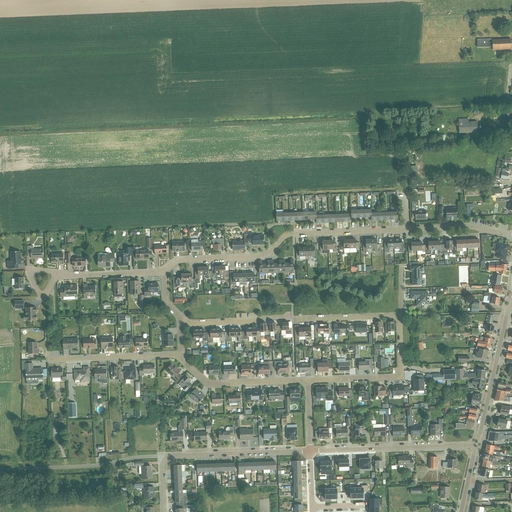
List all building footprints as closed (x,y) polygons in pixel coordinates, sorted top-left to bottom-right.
[(492,40),(478,40),(478,48),(493,47),(493,50),(511,50),(511,48),(511,40),(492,40)] [(503,127),(511,126),(511,114),(503,115),(503,114),(496,114),(496,118),(502,118),(503,127)] [(459,133),(478,132),(478,122),(469,122),(469,119),(459,119),(459,133)] [(511,170),(509,170),(503,169),(501,179),(508,180),(508,176),(511,176),(511,173),(511,172),(511,170)] [(419,202),(412,202),(412,209),(412,218),(416,218),(416,220),(426,220),(426,210),(419,211),(419,208),(419,202)] [(444,207),(439,207),(440,214),(444,214),(446,214),(446,219),(451,219),(453,219),(457,218),(457,215),(458,215),(458,212),(457,212),(457,208),(446,209),(444,209),(444,207)] [(248,233),(248,235),(249,243),(253,243),(253,245),(264,245),(264,236),(253,237),(253,233),(248,233)] [(238,242),(233,242),(233,250),(245,250),(245,246),(249,246),(249,243),(248,235),(244,235),(244,238),(244,242),(242,242),(242,240),(238,240),(238,242)] [(213,242),(213,251),(220,251),(220,246),(224,246),(224,239),(213,239),(212,240),(211,240),(211,241),(211,242),(212,242),(213,242)] [(394,249),(394,239),(387,239),(387,245),(384,245),(385,248),(385,250),(385,251),(385,253),(390,253),(389,249),(394,249)] [(401,239),(394,239),(394,249),(399,249),(400,253),(404,252),(404,244),(401,244),(401,239)] [(205,240),(198,241),(198,240),(191,240),(192,251),(198,251),(198,252),(202,251),(202,249),(205,249),(205,240)] [(350,252),(350,240),(343,240),(343,243),(340,244),(341,251),(344,250),(344,253),(350,252)] [(355,240),(350,240),(350,252),(357,252),(357,250),(359,250),(359,243),(356,243),(355,240)] [(372,249),(371,240),(366,240),(366,245),(363,245),(363,252),(369,252),(369,254),(372,253),(372,249)] [(377,240),(371,240),(372,249),(375,249),(375,252),(380,252),(380,245),(377,245),(377,240)] [(328,250),(328,241),(322,241),(322,245),(320,245),(320,253),(323,253),(323,254),(328,254),(328,250)] [(328,241),(328,250),(333,250),(333,252),(337,252),(336,244),(334,244),(333,241),(328,241)] [(446,244),(443,245),(444,254),(453,254),(452,241),(446,241),(446,244)] [(173,251),(185,251),(184,242),(172,243),(173,251)] [(426,254),(425,245),(422,245),(422,242),(417,243),(417,251),(417,254),(423,254),(422,254),(423,258),(425,258),(425,254),(426,254)] [(435,251),(434,242),(428,242),(429,245),(425,245),(426,254),(426,255),(431,255),(431,251),(435,251)] [(440,242),(434,242),(435,251),(438,251),(438,255),(444,254),(443,245),(440,245),(440,242)] [(417,251),(417,243),(411,243),(411,246),(409,246),(409,253),(412,253),(412,252),(417,251)] [(508,250),(509,246),(496,243),(496,244),(494,243),(493,244),(493,247),(493,248),(495,249),(495,252),(498,252),(497,258),(506,259),(507,250),(508,250)] [(154,246),(155,255),(159,255),(159,254),(167,253),(166,245),(154,246)] [(27,246),(28,256),(31,256),(31,258),(36,258),(44,258),(43,249),(33,250),(33,246),(27,246)] [(118,254),(118,262),(119,262),(119,266),(128,266),(128,256),(133,256),(132,248),(126,248),(126,251),(118,251),(118,254)] [(307,260),(307,248),(299,248),(299,251),(296,251),(296,260),(305,260),(307,260)] [(307,248),(307,260),(309,260),(309,259),(318,259),(317,251),(314,251),(314,248),(307,248)] [(136,260),(149,259),(148,250),(136,251),(136,260)] [(8,261),(8,269),(19,269),(18,265),(21,264),(21,260),(21,257),(20,252),(18,252),(16,252),(11,252),(11,261),(8,261)] [(99,254),(98,254),(98,258),(98,266),(106,266),(106,267),(110,267),(110,262),(114,262),(114,254),(107,254),(103,254),(102,253),(100,253),(99,254)] [(51,254),(52,263),(59,263),(59,265),(64,264),(63,254),(51,254)] [(66,254),(67,263),(71,263),(73,263),(73,266),(78,266),(78,265),(81,265),(81,266),(86,266),(86,258),(81,258),(81,256),(77,256),(77,258),(73,259),(71,259),(70,254),(66,254)] [(468,264),(459,265),(459,283),(469,282),(468,264)] [(203,276),(203,267),(198,268),(198,272),(195,272),(195,279),(200,279),(200,276),(203,276)] [(208,267),(203,267),(203,276),(206,276),(206,279),(212,279),(212,271),(209,272),(208,267)] [(220,281),(220,267),(214,267),(215,271),(212,271),(212,279),(217,278),(217,281),(220,281)] [(225,267),(220,267),(220,281),(225,281),(224,278),(229,278),(228,271),(225,271),(225,267)] [(423,267),(410,267),(410,271),(412,271),(412,286),(422,285),(421,271),(423,271),(423,267)] [(180,280),(177,280),(177,288),(179,288),(182,288),(187,288),(187,286),(186,284),(186,274),(180,274),(180,277),(180,279),(180,280)] [(195,279),(192,279),(192,274),(186,274),(186,284),(190,283),(190,286),(191,286),(191,288),(196,288),(195,286),(195,285),(195,279)] [(239,283),(239,274),(233,275),(233,278),(230,278),(231,285),(236,285),(236,283),(239,283)] [(249,274),(249,282),(252,282),(252,284),(258,284),(258,277),(255,277),(254,274),(249,274)] [(493,274),(491,284),(500,286),(502,276),(493,274)] [(15,278),(15,289),(24,289),(24,285),(24,278),(15,278)] [(122,282),(114,283),(115,297),(122,297),(122,289),(123,289),(123,285),(122,285),(122,282)] [(131,295),(140,295),(139,282),(130,282),(131,295)] [(151,293),(158,292),(158,284),(149,284),(149,289),(144,289),(145,296),(151,296),(151,293)] [(60,290),(61,297),(78,297),(77,285),(73,285),(69,285),(69,286),(65,286),(65,289),(60,290)] [(83,285),(84,299),(87,299),(87,296),(96,296),(96,286),(88,287),(88,285),(83,285)] [(484,297),(488,297),(488,296),(493,297),(494,292),(501,294),(502,287),(495,286),(482,286),(483,289),(489,289),(489,293),(484,293),(484,297)] [(427,292),(411,292),(411,299),(417,299),(417,301),(417,306),(422,306),(422,304),(429,304),(429,301),(430,300),(430,298),(429,297),(429,294),(427,294),(427,292)] [(499,305),(500,298),(493,297),(488,296),(488,297),(487,301),(489,301),(489,303),(499,305)] [(26,308),(26,316),(23,316),(23,321),(28,321),(28,322),(30,322),(31,320),(37,320),(36,315),(36,313),(36,308),(26,308)] [(376,330),(373,330),(373,338),(373,342),(376,342),(376,338),(376,333),(382,332),(383,333),(384,332),(384,327),(382,327),(382,322),(376,323),(376,330)] [(388,332),(394,332),(394,322),(388,323),(388,325),(385,325),(385,334),(388,333),(388,332)] [(276,323),(270,324),(270,327),(270,333),(270,335),(270,336),(274,336),(274,335),(280,334),(280,330),(279,327),(279,326),(276,326),(276,323)] [(286,338),(292,338),(292,328),(289,329),(289,323),(282,323),(283,331),(286,331),(286,335),(286,338)] [(360,323),(356,323),(356,333),(367,332),(367,324),(360,324),(360,323)] [(270,333),(270,327),(267,327),(266,324),(260,324),(261,331),(261,333),(265,333),(265,335),(270,335),(270,333)] [(329,324),(323,325),(324,334),(324,337),(329,337),(329,338),(332,338),(332,329),(329,329),(329,324)] [(334,334),(346,333),(346,325),(337,325),(337,324),(334,324),(334,334)] [(318,329),(315,329),(315,339),(315,341),(317,341),(318,340),(318,338),(318,334),(324,334),(323,325),(318,325),(318,329)] [(478,329),(472,329),(473,333),(478,333),(482,333),(482,331),(486,332),(493,334),(494,327),(487,325),(487,329),(482,328),(482,330),(478,329)] [(246,332),(244,332),(244,340),(246,340),(249,340),(249,337),(252,337),(252,328),(246,329),(246,332)] [(261,333),(261,331),(258,331),(258,328),(252,328),(252,337),(256,337),(256,342),(261,341),(261,333)] [(299,332),(295,332),(295,339),(299,339),(299,340),(305,340),(305,337),(305,328),(299,329),(299,332)] [(311,328),(305,328),(305,337),(305,340),(311,339),(311,338),(314,338),(314,331),(311,331),(311,328)] [(222,329),(216,330),(216,338),(217,343),(220,343),(220,342),(225,342),(225,340),(227,340),(226,332),(225,332),(222,333),(222,329)] [(226,332),(227,340),(227,342),(232,342),(232,338),(235,338),(235,329),(229,329),(229,332),(226,332)] [(244,340),(244,332),(240,332),(240,329),(235,329),(235,338),(238,338),(239,342),(244,342),(244,340)] [(173,341),(173,338),(173,335),(169,335),(169,330),(162,331),(163,335),(164,335),(164,347),(173,346),(173,341)] [(199,339),(199,330),(193,330),(193,334),(191,334),(191,341),(196,341),(196,339),(199,339)] [(204,330),(199,330),(199,339),(202,339),(203,341),(208,341),(208,343),(208,333),(205,333),(204,330)] [(211,333),(208,333),(208,343),(213,343),(213,338),(216,338),(216,330),(211,330),(211,333)] [(143,339),(136,339),(136,348),(140,348),(140,347),(148,347),(147,339),(147,335),(146,334),(144,334),(143,335),(143,339)] [(129,336),(129,339),(126,339),(125,337),(121,337),(121,339),(119,339),(119,348),(130,348),(130,343),(133,343),(133,336),(129,336)] [(101,338),(102,349),(105,349),(105,347),(113,347),(113,338),(101,338)] [(70,348),(78,348),(78,339),(63,339),(64,350),(70,349),(70,348)] [(91,348),(96,348),(96,339),(91,339),(91,340),(84,340),(84,349),(88,349),(88,348),(91,348)] [(28,343),(29,354),(39,353),(39,350),(37,350),(37,343),(36,343),(36,342),(34,342),(33,343),(28,343)] [(375,355),(374,355),(374,362),(378,362),(378,369),(385,369),(385,368),(389,368),(388,360),(384,360),(384,358),(381,358),(381,355),(380,355),(380,344),(374,344),(375,355)] [(486,359),(488,351),(482,350),(482,348),(476,347),(476,349),(479,350),(479,353),(477,353),(476,357),(486,359)] [(328,359),(323,360),(323,372),(329,372),(328,369),(331,369),(331,361),(328,361),(328,359)] [(338,363),(339,363),(339,371),(346,371),(350,371),(350,369),(353,369),(352,360),(345,360),(345,359),(337,359),(338,363)] [(365,359),(358,359),(358,362),(359,362),(359,370),(365,370),(366,370),(370,370),(370,368),(373,368),(372,359),(365,360),(365,359)] [(275,362),(274,362),(275,369),(278,369),(278,374),(283,374),(283,361),(280,361),(275,362)] [(283,361),(283,374),(289,373),(289,368),(292,368),(292,361),(291,361),(285,361),(283,361)] [(264,363),(264,374),(270,374),(270,371),(273,371),(272,364),(269,364),(269,362),(264,362),(264,363)] [(323,372),(323,363),(318,363),(318,362),(314,363),(315,370),(318,369),(318,372),(323,372)] [(264,374),(264,363),(259,363),(259,364),(256,364),(256,371),(259,371),(259,375),(264,374)] [(32,364),(26,364),(27,380),(27,384),(33,384),(33,381),(38,381),(43,381),(43,369),(32,370),(32,364)] [(172,364),(166,371),(174,378),(172,380),(176,383),(182,376),(179,373),(181,372),(178,369),(178,370),(172,364)] [(144,374),(155,374),(154,365),(143,365),(143,368),(140,369),(140,376),(144,376),(144,374)] [(205,371),(209,370),(209,376),(219,375),(219,365),(209,366),(205,366),(205,371)] [(232,366),(224,366),(224,375),(228,375),(228,374),(236,374),(236,370),(236,366),(235,366),(234,365),(232,365),(232,366)] [(242,365),(242,375),(252,375),(252,365),(242,365)] [(95,370),(95,377),(92,377),(93,380),(100,379),(100,383),(103,383),(104,384),(108,384),(108,378),(107,378),(106,370),(107,370),(107,366),(101,367),(102,367),(102,370),(95,370)] [(132,368),(126,369),(126,380),(126,384),(130,384),(130,379),(136,379),(135,366),(132,367),(132,368)] [(81,382),(90,382),(89,367),(84,367),(84,370),(75,371),(75,380),(80,380),(81,382)] [(120,380),(122,380),(122,372),(118,372),(118,367),(111,367),(112,380),(120,380)] [(456,370),(443,370),(443,375),(444,380),(463,380),(473,380),(477,379),(484,380),(485,371),(478,370),(478,372),(476,371),(476,374),(468,374),(468,372),(463,372),(463,370),(464,370),(464,368),(456,369),(456,370)] [(63,381),(67,381),(67,374),(63,374),(62,369),(52,369),(52,378),(62,377),(63,381)] [(424,391),(423,375),(416,375),(416,379),(416,380),(413,380),(414,391),(424,391)] [(183,389),(186,392),(192,385),(189,383),(191,381),(186,376),(178,384),(183,389)] [(473,380),(472,385),(476,386),(476,387),(483,389),(484,380),(477,379),(473,380)] [(397,387),(392,387),(393,393),(393,395),(404,395),(404,386),(397,386),(397,387)] [(366,387),(359,387),(359,397),(363,397),(363,401),(369,400),(369,392),(366,392),(366,387)] [(383,396),(386,396),(385,388),(383,388),(383,387),(374,387),(374,397),(383,396)] [(327,401),(333,401),(332,392),(327,392),(327,388),(316,389),(317,398),(324,397),(324,398),(327,398),(327,401)] [(339,388),(339,396),(349,396),(349,399),(352,399),(352,390),(349,390),(349,388),(339,388)] [(197,402),(199,404),(206,396),(202,393),(202,394),(196,389),(195,390),(195,389),(194,390),(193,391),(193,392),(190,395),(194,399),(194,400),(196,403),(197,402)] [(295,390),(290,391),(290,398),(300,397),(300,389),(295,389),(295,390)] [(280,390),(269,390),(269,399),(280,399),(280,400),(284,400),(284,392),(280,393),(280,390)] [(247,400),(262,400),(262,391),(254,391),(254,392),(247,392),(247,400)] [(215,393),(212,394),(212,404),(222,404),(222,396),(216,396),(215,393)] [(228,396),(226,396),(226,404),(229,404),(229,406),(238,406),(238,403),(241,403),(241,393),(236,393),(236,395),(228,396)] [(479,405),(482,394),(474,393),(473,397),(470,396),(469,404),(471,404),(479,405)] [(509,407),(501,406),(499,414),(508,416),(508,414),(511,415),(511,413),(511,406),(509,406),(509,407)] [(509,429),(511,422),(511,419),(510,419),(506,418),(506,421),(499,419),(497,427),(506,428),(509,429)] [(438,420),(439,425),(431,425),(431,435),(440,435),(440,431),(443,431),(442,419),(438,420)] [(456,427),(454,427),(455,429),(457,429),(465,429),(472,430),(472,426),(474,427),(475,420),(468,419),(464,419),(464,421),(459,420),(459,424),(456,424),(456,427)] [(287,428),(287,439),(291,439),(291,440),(293,440),(297,440),(297,428),(297,425),(287,425),(287,428)] [(344,438),(348,437),(348,429),(342,429),(341,425),(335,425),(335,428),(337,428),(337,437),(344,437),(344,438)] [(367,426),(359,426),(359,425),(356,425),(356,437),(367,437),(367,426)] [(385,428),(381,428),(381,425),(372,425),(372,428),(375,428),(375,436),(385,436),(385,428)] [(414,426),(411,426),(411,428),(411,436),(415,436),(415,435),(422,435),(421,431),(422,431),(421,426),(414,426)] [(226,430),(226,431),(219,431),(220,440),(230,439),(230,436),(233,436),(233,430),(234,430),(234,427),(233,427),(228,427),(226,429),(226,430)] [(393,437),(404,436),(404,427),(393,427),(393,437)] [(248,428),(240,429),(240,430),(241,441),(248,440),(254,440),(254,439),(253,429),(248,430),(248,428)] [(277,429),(264,429),(264,439),(270,439),(270,441),(272,441),(277,441),(277,429)] [(319,432),(316,432),(316,439),(320,439),(329,439),(329,431),(319,432)] [(490,432),(489,436),(491,436),(490,441),(497,442),(498,439),(508,439),(508,442),(509,442),(511,442),(511,431),(498,432),(498,433),(492,432),(492,433),(490,432)] [(195,440),(207,440),(207,432),(194,432),(195,440)] [(183,433),(171,433),(171,442),(175,441),(183,440),(183,433)] [(406,468),(413,467),(413,461),(409,461),(409,456),(406,456),(406,457),(398,457),(398,465),(406,465),(406,468)] [(437,469),(438,457),(430,457),(429,469),(437,469)] [(370,459),(360,459),(360,469),(371,469),(370,459)] [(324,460),(320,461),(320,466),(320,471),(321,471),(324,471),(326,471),(327,474),(334,474),(334,470),(334,467),(333,467),(332,467),(332,461),(327,461),(325,461),(325,460),(324,460)] [(456,468),(457,460),(449,460),(449,463),(443,463),(443,468),(456,468)] [(142,466),(139,466),(140,474),(142,474),(142,479),(148,479),(153,479),(153,475),(152,475),(151,466),(142,467),(142,466)] [(480,476),(488,478),(490,470),(482,468),(481,472),(480,476)] [(486,486),(478,484),(477,492),(484,494),(486,486)] [(336,485),(331,485),(331,487),(331,489),(331,499),(337,499),(337,493),(340,493),(340,487),(336,487),(336,485)] [(357,499),(357,486),(347,486),(347,493),(350,493),(350,499),(357,499)] [(368,492),(368,486),(357,486),(357,499),(363,498),(363,492),(368,492)] [(153,491),(154,491),(154,487),(144,488),(144,499),(154,498),(153,491)] [(325,489),(321,489),(321,494),(325,494),(325,500),(331,499),(331,489),(331,487),(325,487),(325,489)] [(441,498),(449,499),(449,493),(450,493),(450,488),(441,487),(441,498)] [(475,500),(481,501),(481,498),(487,499),(494,499),(494,494),(487,494),(487,495),(476,493),(475,500)] [(186,496),(175,497),(175,503),(176,503),(181,503),(181,506),(187,505),(186,496)] [(267,511),(267,498),(257,499),(257,511),(267,511)] [(369,507),(370,507),(380,507),(382,507),(382,502),(382,499),(377,499),(369,499),(369,500),(369,503),(369,507)]
